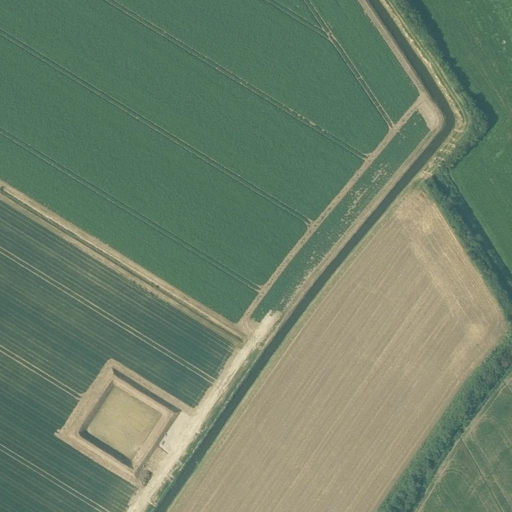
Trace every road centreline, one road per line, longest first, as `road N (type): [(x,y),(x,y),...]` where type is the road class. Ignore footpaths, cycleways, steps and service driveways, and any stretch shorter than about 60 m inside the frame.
road 1 (track): [(385,0),(466,120),(430,168),(511,299)]
road 2 (track): [(511,342),(393,511)]
